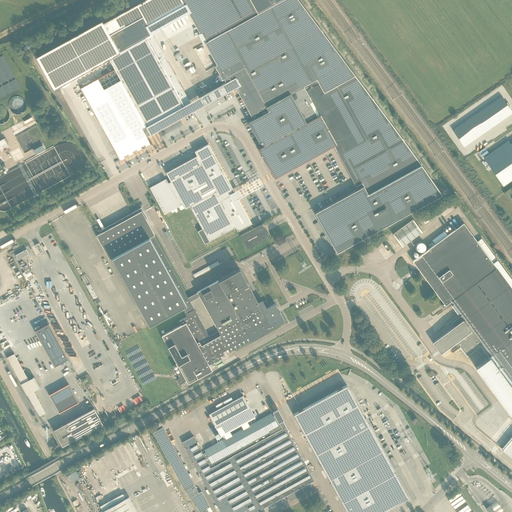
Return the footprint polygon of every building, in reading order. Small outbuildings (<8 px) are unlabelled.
[(102,20),(36,56),(54,88),(108,58),(147,127),(191,103),(149,28),(186,8),(181,0),(145,0),(104,23),(102,20)] [(181,0),(186,8),(200,34),(202,33),(206,42),(205,43),(217,65),(215,66),(222,79),(224,79),(226,83),(206,94),(210,100),(238,85),(242,93),(260,125),(259,130),(261,133),(259,140),(274,167),(274,168),(275,169),(276,169),(277,170),(278,170),(278,171),(279,171),(280,171),(281,171),(282,171),(283,171),(284,171),(284,170),(285,170),(308,158),(333,144),(356,186),(362,183),(364,186),(358,189),(315,212),(337,252),(346,247),(442,195),(422,164),(298,0),(181,0)] [(190,81),(194,87),(198,84),(194,78),(190,81)] [(98,79),(81,88),(100,124),(120,160),(125,158),(124,156),(128,154),(129,156),(133,153),(132,151),(136,149),(137,151),(142,148),(141,147),(145,145),(146,146),(150,144),(146,137),(151,135),(147,128),(136,107),(121,80),(104,89),(98,79)] [(502,96),(452,130),(464,147),(511,113),(511,111),(508,106),(509,105),(507,102),(506,103),(502,96)] [(9,148),(5,140),(4,138),(0,140),(0,149),(2,152),(9,148)] [(511,178),(511,142),(486,161),(503,185),(511,178)] [(150,187),(164,214),(183,204),(185,208),(190,206),(202,229),(198,231),(205,243),(235,227),(238,231),(252,223),(208,144),(195,152),(197,156),(166,173),(171,181),(168,183),(166,179),(150,187)] [(134,214),(97,235),(110,259),(112,258),(127,283),(149,325),(182,307),(186,314),(194,309),(188,298),(174,272),(153,234),(154,234),(148,223),(146,219),(148,218),(141,207),(133,212),(134,214)] [(392,235),(401,248),(421,232),(412,220),(392,235)] [(247,249),(270,237),(262,223),(240,235),(247,249)] [(434,244),(412,261),(444,303),(441,305),(445,309),(453,303),(462,314),(465,319),(463,321),(463,320),(454,326),(432,343),(440,354),(447,349),(450,353),(460,347),(467,356),(480,346),(489,357),(475,367),(511,416),(511,280),(480,238),(476,241),(462,223),(446,235),(443,231),(431,240),(434,244)] [(420,242),(419,242),(418,243),(417,244),(416,246),(416,248),(416,249),(417,250),(418,251),(420,252),(421,252),(423,251),(424,250),(425,249),(425,247),(425,246),(424,244),(423,243),(422,242),(420,242)] [(35,245),(39,253),(43,251),(38,243),(35,245)] [(15,256),(18,260),(28,254),(26,250),(15,256)] [(23,270),(28,279),(33,277),(28,268),(23,270)] [(182,325),(162,336),(182,371),(177,374),(180,378),(176,380),(180,387),(188,383),(188,384),(212,370),(209,365),(221,358),(220,357),(224,354),(223,352),(228,349),(230,351),(285,321),(276,303),(267,308),(263,300),(258,302),(240,268),(197,292),(197,293),(188,298),(194,309),(186,314),(188,316),(180,321),(182,325)] [(451,322),(454,326),(463,320),(463,321),(465,319),(462,314),(451,322)] [(55,366),(69,359),(49,323),(36,331),(55,366)] [(21,384),(27,395),(27,394),(33,390),(40,387),(34,376),(28,380),(21,384)] [(69,384),(49,395),(59,412),(59,413),(79,402),(78,402),(69,385),(69,384)] [(347,385),(294,414),(347,511),(380,511),(408,497),(394,472),(390,464),(377,471),(355,432),(369,425),(366,420),(364,417),(347,385)] [(209,414),(221,436),(255,417),(243,395),(209,414)] [(53,430),(62,447),(103,424),(102,422),(101,422),(95,410),(94,408),(66,423),(67,425),(64,427),(63,425),(55,430),(54,429),(53,430)] [(261,510),(314,480),(287,430),(288,430),(278,412),(274,415),(273,416),(278,426),(230,452),(231,456),(261,510)] [(201,451),(193,436),(182,442),(219,511),(262,511),(261,510),(231,456),(230,452),(278,426),(273,416),(271,413),(204,450),(206,453),(203,454),(201,451)] [(377,471),(390,464),(369,425),(355,432),(377,471)] [(198,493),(163,427),(153,432),(189,498),(192,497),(199,511),(208,511),(207,508),(210,506),(201,491),(198,493)] [(167,465),(161,468),(168,485),(174,482),(167,465)] [(132,511),(126,499),(103,511),(132,511)]
